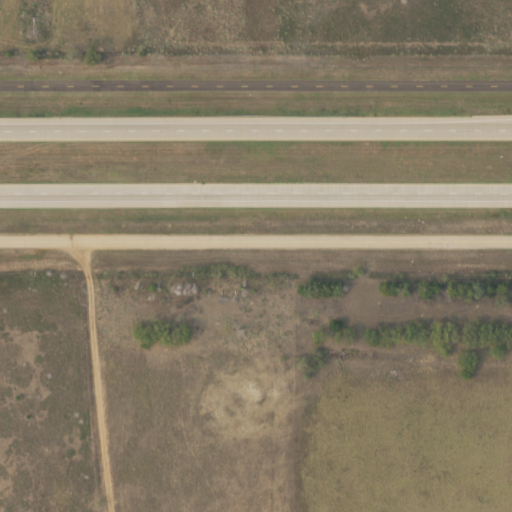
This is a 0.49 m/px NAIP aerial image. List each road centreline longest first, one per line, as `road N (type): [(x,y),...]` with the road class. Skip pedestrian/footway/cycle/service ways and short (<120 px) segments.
road 1 (motorway): [(511,126),(0,127)]
road 2 (tertiary): [(0,239),(511,239)]
road 3 (tertiary): [(511,84),(0,84)]
road 4 (motorway): [(0,193),(511,193)]
